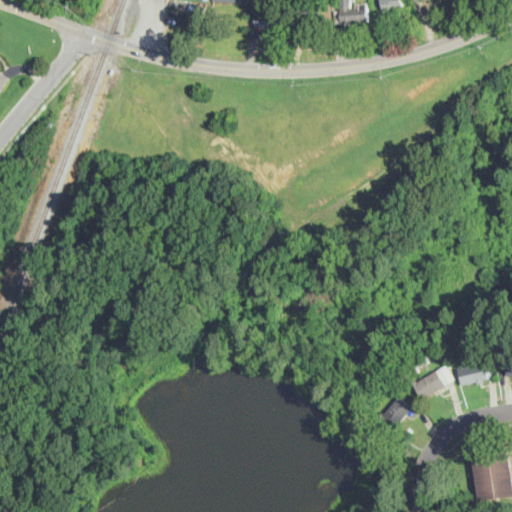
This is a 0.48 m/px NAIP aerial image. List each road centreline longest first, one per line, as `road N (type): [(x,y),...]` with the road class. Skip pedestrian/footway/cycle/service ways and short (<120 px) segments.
road 1 (tertiary): [(511,15),(402,56),(307,68),(189,62),(87,32)]
road 2 (residential): [(511,410),(474,417),(443,435),(422,469),(420,511)]
road 3 (residential): [(0,139),(87,32)]
